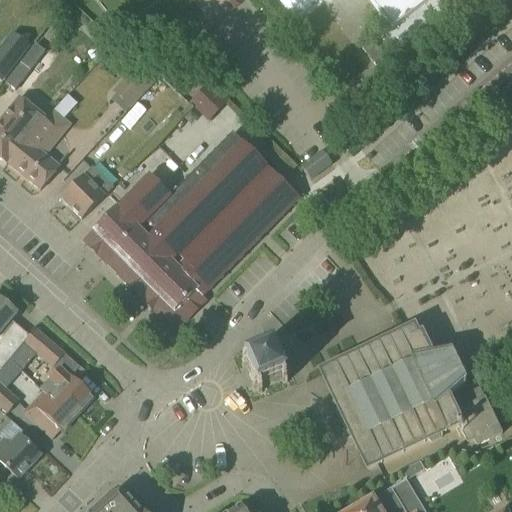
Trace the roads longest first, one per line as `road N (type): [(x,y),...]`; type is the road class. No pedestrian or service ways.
road 1 (residential): [(144,378),(172,380),(201,368),(325,228),(511,66)]
road 2 (tertiary): [(275,511),(265,494),(242,482),(173,511),(115,455)]
road 3 (unclassified): [(144,378),(115,368),(0,264)]
